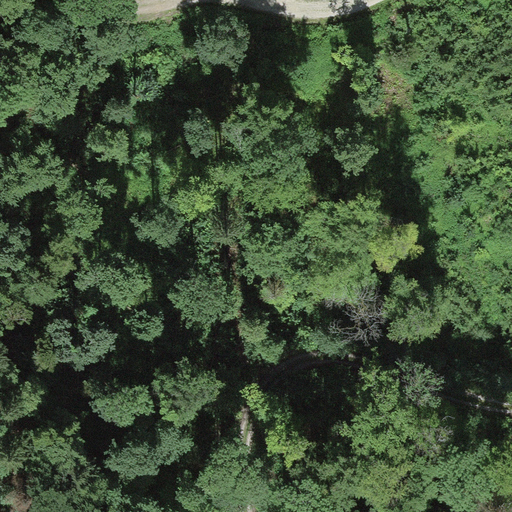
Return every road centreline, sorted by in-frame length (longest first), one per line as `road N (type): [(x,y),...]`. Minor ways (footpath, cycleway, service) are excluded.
road 1 (track): [(511,407),(335,354),(292,367),(254,398),(244,448),(252,511)]
road 2 (track): [(68,0),(97,103),(140,133),(213,131),(240,101),(245,0)]
